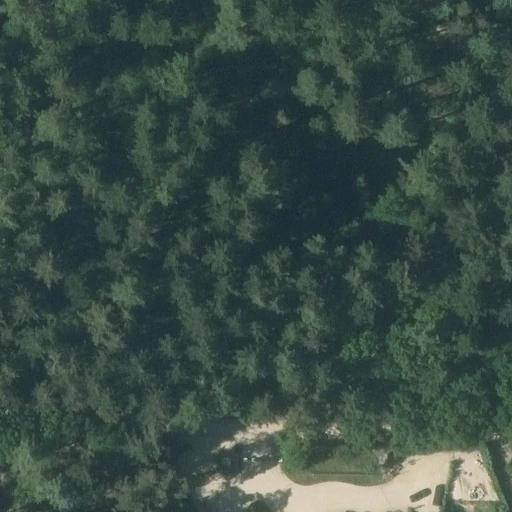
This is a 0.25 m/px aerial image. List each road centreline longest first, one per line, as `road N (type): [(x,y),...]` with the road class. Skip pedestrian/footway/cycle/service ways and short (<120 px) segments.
road 1 (track): [(0,418),(235,431),(511,430)]
road 2 (track): [(511,83),(412,0)]
